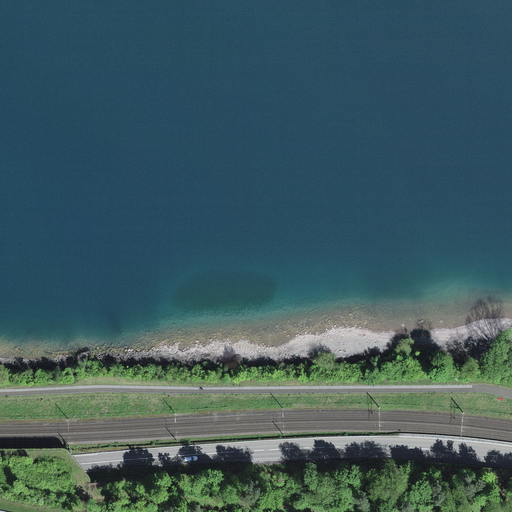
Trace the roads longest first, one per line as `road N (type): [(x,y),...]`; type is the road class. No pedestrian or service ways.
road 1 (track): [(511,395),(485,388),(0,391)]
road 2 (primary): [(511,458),(370,446),(11,470)]
